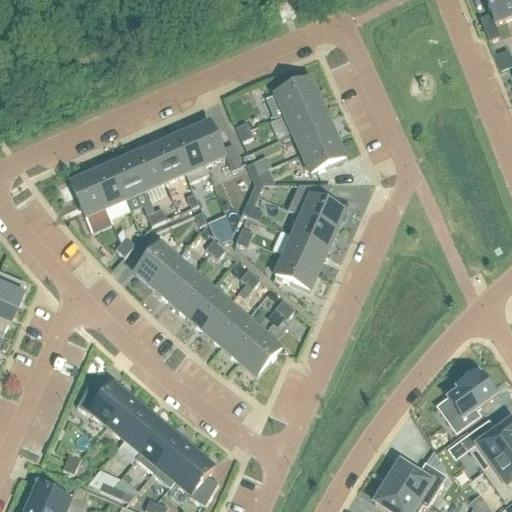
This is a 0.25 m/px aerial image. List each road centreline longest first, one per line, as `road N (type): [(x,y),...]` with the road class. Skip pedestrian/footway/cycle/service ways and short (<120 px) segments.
road 1 (residential): [(0,171),(325,29),(346,35),(407,179),(283,460)]
road 2 (residential): [(84,306),(176,391),(243,442),(283,460)]
road 3 (residential): [(326,511),(384,422),(476,313)]
road 4 (residential): [(0,471),(60,332),(84,306)]
road 5 (residential): [(511,172),(445,0)]
road 6 (residential): [(0,203),(84,306)]
